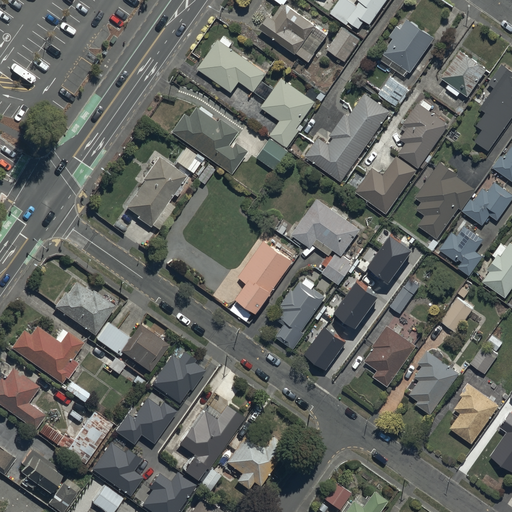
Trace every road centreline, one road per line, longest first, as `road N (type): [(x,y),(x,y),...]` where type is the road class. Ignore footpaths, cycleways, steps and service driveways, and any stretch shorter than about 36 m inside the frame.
road 1 (residential): [(42,201),(348,421)]
road 2 (secondary): [(185,0),(42,201)]
road 3 (residential): [(348,421),(476,511)]
